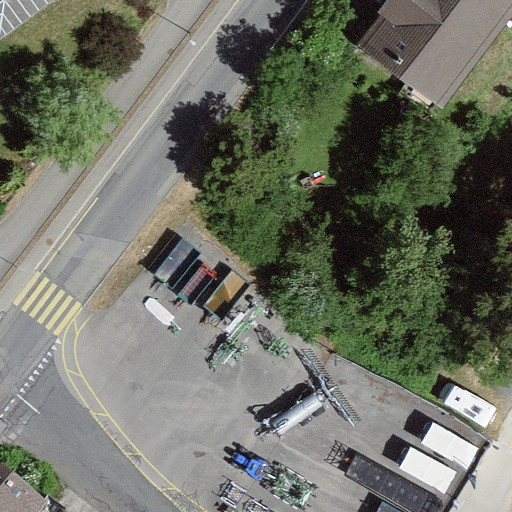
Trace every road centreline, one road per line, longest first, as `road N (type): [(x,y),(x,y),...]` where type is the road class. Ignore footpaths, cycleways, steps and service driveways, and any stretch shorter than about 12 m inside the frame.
road 1 (tertiary): [(0,365),(274,0)]
road 2 (residential): [(134,511),(0,409)]
